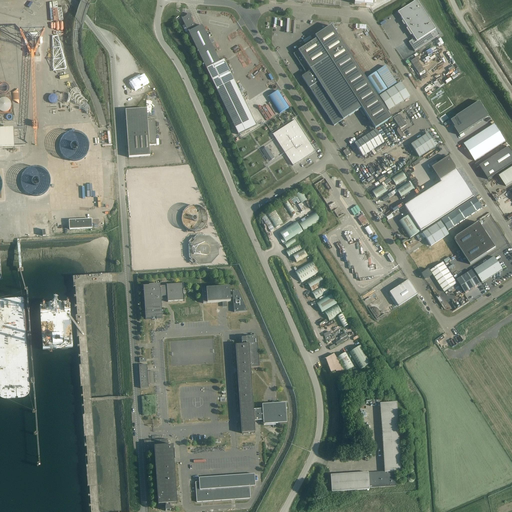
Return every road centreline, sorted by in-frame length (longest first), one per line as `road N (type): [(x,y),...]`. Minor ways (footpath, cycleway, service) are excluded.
road 1 (unclassified): [(145,511),(114,61),(72,0)]
road 2 (unclassified): [(511,237),(366,14),(270,7),(247,18)]
road 3 (unclassified): [(511,283),(453,321),(439,318),(334,157)]
road 4 (unclassified): [(241,211),(160,37),(164,0)]
road 5 (unclassified): [(334,157),(247,18)]
road 6 (unclassified): [(283,511),(320,428),(306,360)]
